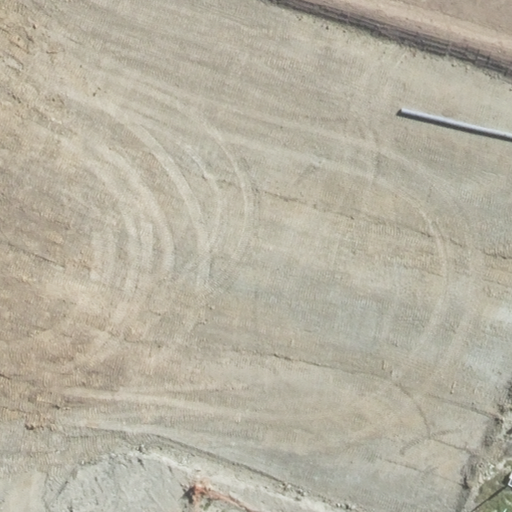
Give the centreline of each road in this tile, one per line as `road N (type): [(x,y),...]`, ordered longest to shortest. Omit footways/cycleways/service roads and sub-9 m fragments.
road 1 (secondary): [(0,96),(511,293)]
road 2 (secondary): [(511,407),(0,233)]
